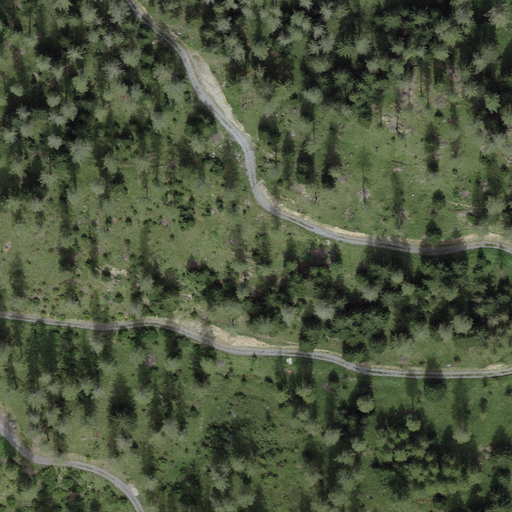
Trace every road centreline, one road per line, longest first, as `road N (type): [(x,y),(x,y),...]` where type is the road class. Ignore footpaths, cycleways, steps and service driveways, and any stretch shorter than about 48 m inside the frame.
road 1 (track): [(0,316),(155,327),(241,355),(473,376),(511,371)]
road 2 (track): [(511,251),(499,243),(399,254),(298,222),(258,200),(246,147),(202,98),(177,49),(128,0)]
road 3 (track): [(140,511),(118,482),(96,469),(34,459),(0,423)]
